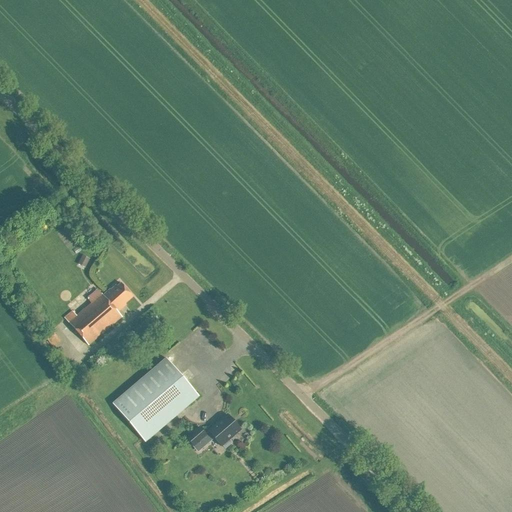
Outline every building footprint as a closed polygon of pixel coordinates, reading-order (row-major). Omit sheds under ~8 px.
[(82,256),(79,263),(86,266),(90,260),(82,256)] [(127,306),(125,304),(133,297),(121,284),(117,288),(116,286),(110,291),(110,290),(103,297),(102,295),(76,317),(72,312),(64,319),(88,346),(122,318),(118,314),(126,306),(127,306)] [(56,335),(49,339),(54,346),(60,341),(56,335)] [(145,443),(198,398),(166,359),(112,405),(145,443)] [(229,440),(240,430),(227,416),(205,435),(199,428),(187,440),(193,447),(203,438),(205,441),(211,436),(221,447),(222,446),(225,449),(231,444),(229,440)]
